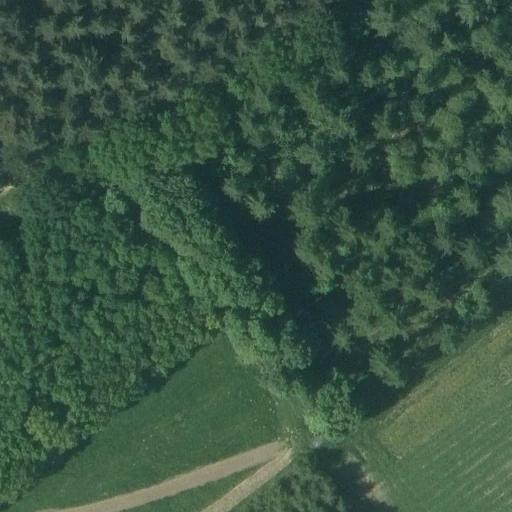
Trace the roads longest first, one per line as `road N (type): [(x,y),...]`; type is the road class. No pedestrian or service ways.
road 1 (track): [(92,127),(305,427)]
road 2 (track): [(285,0),(0,188)]
